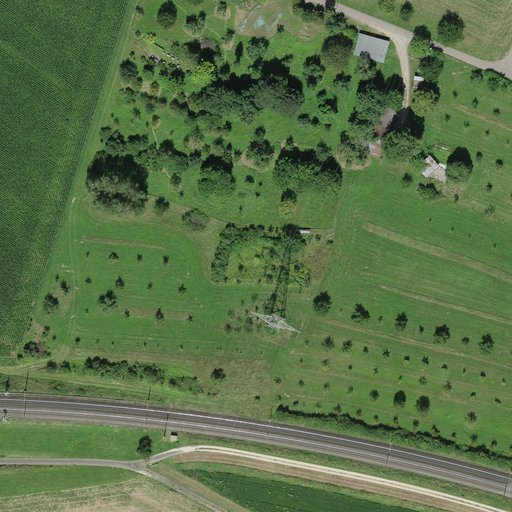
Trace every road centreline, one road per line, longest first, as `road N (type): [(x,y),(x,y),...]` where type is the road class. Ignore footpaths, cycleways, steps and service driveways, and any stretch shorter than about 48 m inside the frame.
road 1 (track): [(134,465),(212,449),(494,511)]
road 2 (track): [(0,462),(134,465),(221,511)]
road 3 (track): [(481,64),(318,0)]
road 4 (track): [(0,386),(162,398)]
